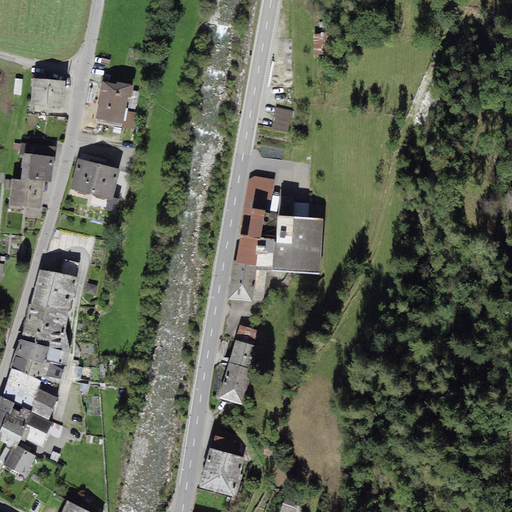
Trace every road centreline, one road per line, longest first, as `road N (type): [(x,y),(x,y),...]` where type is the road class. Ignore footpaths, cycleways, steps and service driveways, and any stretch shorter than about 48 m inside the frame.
road 1 (primary): [(182,511),(271,0)]
road 2 (residential): [(0,388),(84,74)]
